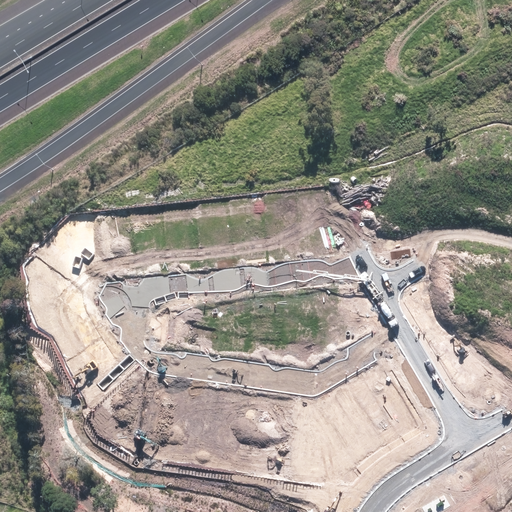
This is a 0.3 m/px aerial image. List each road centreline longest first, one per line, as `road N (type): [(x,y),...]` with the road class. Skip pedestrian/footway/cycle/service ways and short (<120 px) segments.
road 1 (unknown): [(397,329),(316,377),(163,364),(138,339),(144,300),(162,289),(362,264)]
road 2 (motorway): [(261,0),(0,191)]
road 3 (unknown): [(467,438),(362,264),(371,242),(416,214)]
road 4 (motorway): [(165,0),(0,99)]
road 5 (unknown): [(511,411),(381,489),(370,511)]
